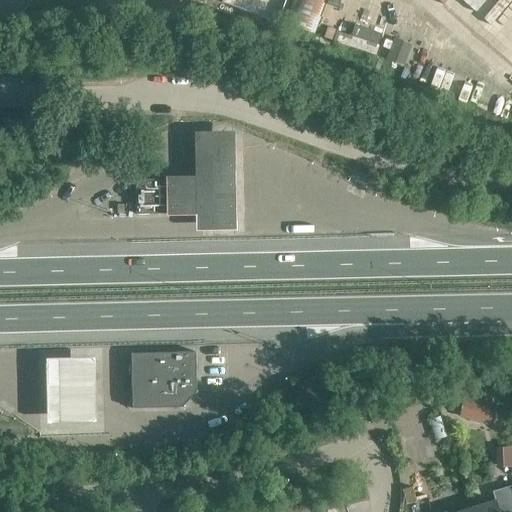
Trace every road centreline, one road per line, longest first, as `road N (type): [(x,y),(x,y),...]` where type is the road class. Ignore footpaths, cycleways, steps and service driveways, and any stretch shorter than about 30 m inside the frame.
road 1 (unclassified): [(0,97),(200,94),(458,184),(511,189)]
road 2 (trunk): [(511,261),(0,270)]
road 3 (trunk): [(0,322),(491,312)]
road 4 (trunk): [(275,373),(351,335),(491,312)]
